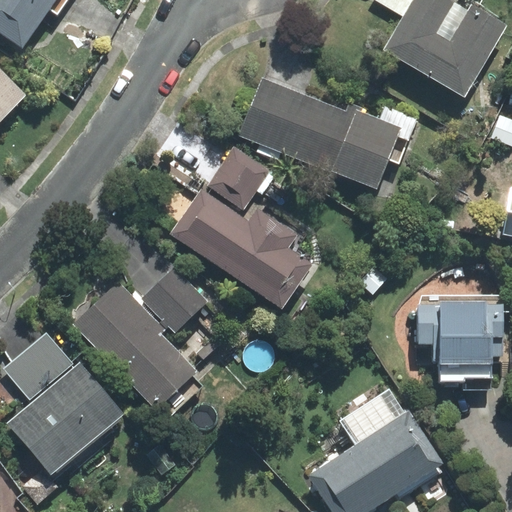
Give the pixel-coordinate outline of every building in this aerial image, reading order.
[(52,0),(0,0),(0,41),(16,52),(52,0)] [(422,0),(415,0),(381,57),(455,102),(494,36),(463,18),(461,22),(422,0)] [(387,137),(268,89),(247,142),(366,189),(387,137)] [(0,93),(0,117),(12,105),(0,93)] [(231,155),(206,188),(238,212),(263,178),(231,155)] [(197,198),(169,236),(272,312),(298,276),(272,256),(283,241),(253,219),(243,232),(197,198)] [(171,276),(140,303),(169,336),(199,309),(171,276)] [(155,336),(117,293),(75,328),(148,411),(184,380),(149,341),(155,336)] [(499,306),(420,307),(421,346),(433,346),(434,384),(485,382),(484,346),(500,346),(499,306)] [(43,342),(4,374),(27,402),(66,371),(43,342)] [(73,376),(9,428),(46,473),(110,420),(73,376)] [(397,427),(305,483),(322,511),(367,511),(427,476),(397,427)]
